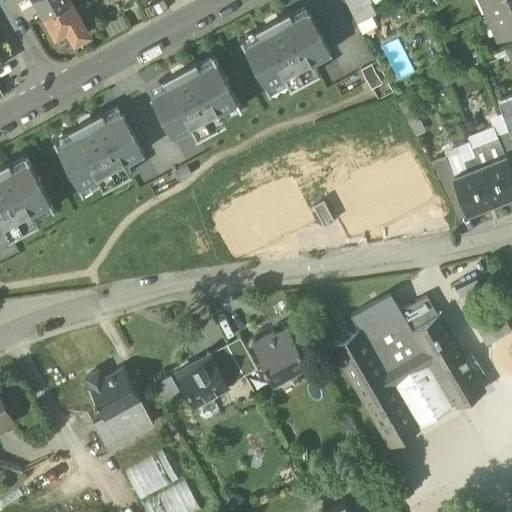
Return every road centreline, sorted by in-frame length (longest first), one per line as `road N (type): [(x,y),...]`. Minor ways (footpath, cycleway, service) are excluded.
road 1 (residential): [(0,339),(130,295),(484,243),(511,230)]
road 2 (residential): [(228,0),(56,91)]
